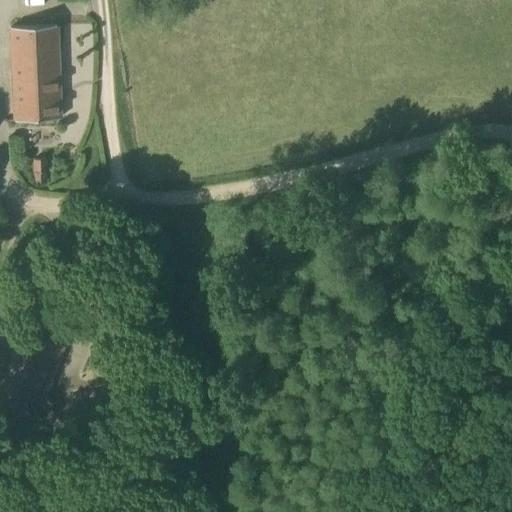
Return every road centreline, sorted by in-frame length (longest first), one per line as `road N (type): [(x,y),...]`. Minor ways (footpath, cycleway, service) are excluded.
road 1 (track): [(511,134),(465,135),(226,191),(121,202)]
road 2 (track): [(121,202),(100,0)]
